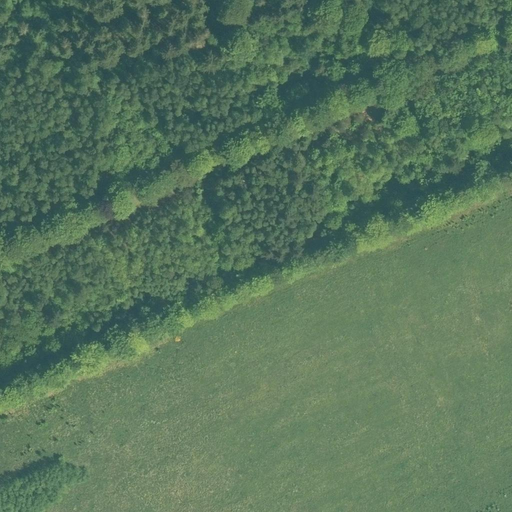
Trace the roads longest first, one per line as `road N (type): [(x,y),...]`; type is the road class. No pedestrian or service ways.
road 1 (track): [(0,236),(384,68)]
road 2 (track): [(511,13),(384,68)]
road 3 (track): [(444,189),(384,68)]
